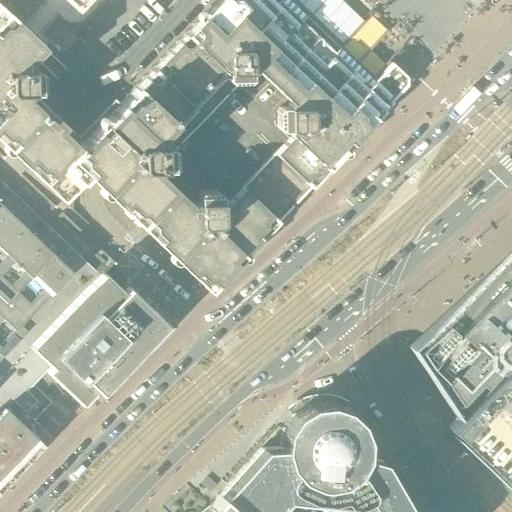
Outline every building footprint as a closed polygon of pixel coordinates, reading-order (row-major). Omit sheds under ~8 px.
[(0,0),(0,6),(35,40),(57,16),(61,20),(62,21),(67,24),(72,25),(77,24),(82,23),(87,19),(105,0),(0,0)] [(63,123),(23,165),(57,197),(65,197),(86,175),(92,181),(208,292),(258,240),(399,91),(406,85),(405,77),(390,63),(373,81),(287,0),(216,0),(118,103),(114,99),(86,129),(78,137),(63,123)] [(0,142),(23,165),(63,123),(34,96),(34,92),(36,92),(39,88),(38,72),(35,69),(32,69),(32,64),(37,59),(33,55),(37,51),(42,46),(35,40),(0,6),(0,142)] [(0,241),(18,222),(1,205),(0,206),(0,241)] [(0,264),(0,275),(14,261),(36,238),(18,222),(0,241),(0,247),(8,256),(0,264)] [(11,287),(0,276),(0,293),(9,302),(53,255),(36,238),(14,261),(26,272),(11,287)] [(511,252),(409,347),(411,350),(441,395),(457,417),(447,427),(479,458),(511,489),(511,252)] [(9,302),(27,319),(59,285),(71,272),(58,261),(58,260),(53,255),(9,302)] [(100,393),(165,324),(128,288),(115,302),(94,282),(31,349),(51,367),(49,369),(59,378),(55,381),(79,403),(85,397),(94,387),(100,393)] [(0,311),(9,302),(0,293),(0,311)] [(27,319),(9,302),(0,311),(0,360),(3,358),(27,333),(21,326),(27,319)] [(51,402),(42,393),(46,389),(36,380),(22,394),(14,403),(21,410),(33,421),(51,402)] [(273,511),(284,500),(346,507),(349,511),(409,511),(380,461),(362,455),(363,438),(356,421),(343,409),(326,403),(307,405),(292,414),(282,430),(279,447),(260,448),(218,495),(209,505),(208,504),(199,511),(273,511)] [(0,466),(7,473),(38,440),(5,409),(0,413),(0,466)] [(0,488),(11,477),(7,473),(0,466),(0,488)]
